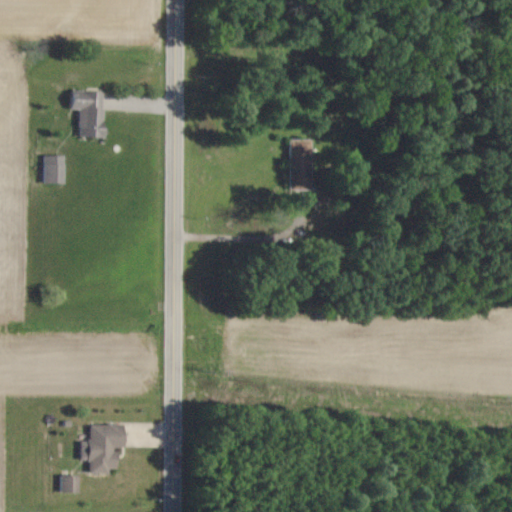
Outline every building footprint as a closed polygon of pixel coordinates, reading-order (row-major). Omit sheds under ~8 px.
[(107,93),(75,92),(74,110),(82,110),(81,137),(105,138),(107,93)] [(314,140),(291,140),(292,190),(315,190),(314,140)] [(67,184),(67,156),(46,156),(45,184),(67,184)] [(128,447),(128,424),(92,424),(92,440),(83,440),(83,460),(92,460),(92,473),(113,473),(113,468),(119,468),(119,447),(128,447)] [(63,475),(64,492),(79,492),(79,475),(63,475)]
